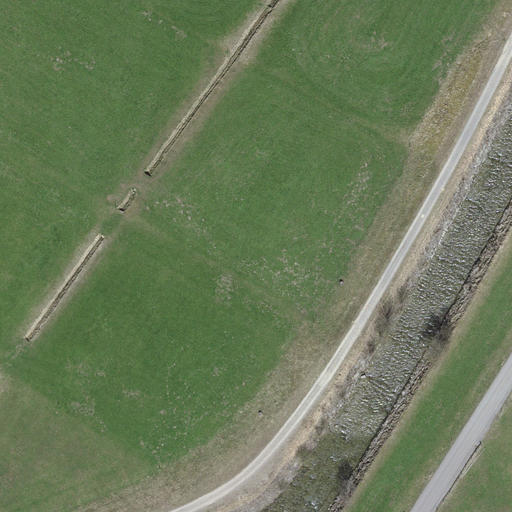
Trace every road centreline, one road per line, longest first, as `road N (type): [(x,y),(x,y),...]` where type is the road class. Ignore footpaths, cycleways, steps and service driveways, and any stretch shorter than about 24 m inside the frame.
road 1 (track): [(511,49),(305,422),(200,511)]
road 2 (unclassified): [(422,511),(511,371)]
